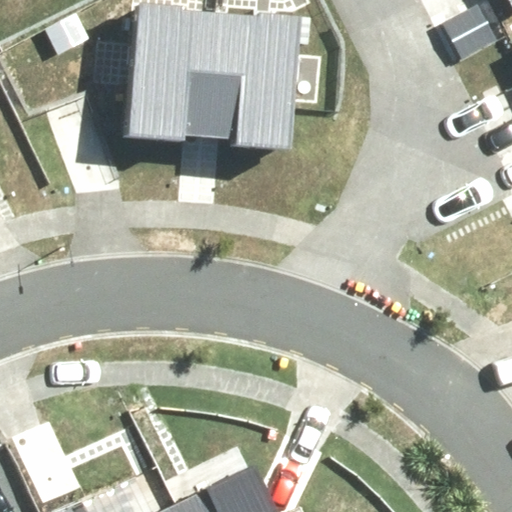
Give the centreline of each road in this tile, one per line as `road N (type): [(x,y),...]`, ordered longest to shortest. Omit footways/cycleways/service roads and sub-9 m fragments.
road 1 (residential): [(319,314),(420,81),(378,0)]
road 2 (residential): [(0,299),(73,282),(170,284),(319,314)]
road 3 (residential): [(319,314),(404,368),(470,430),(511,491)]
